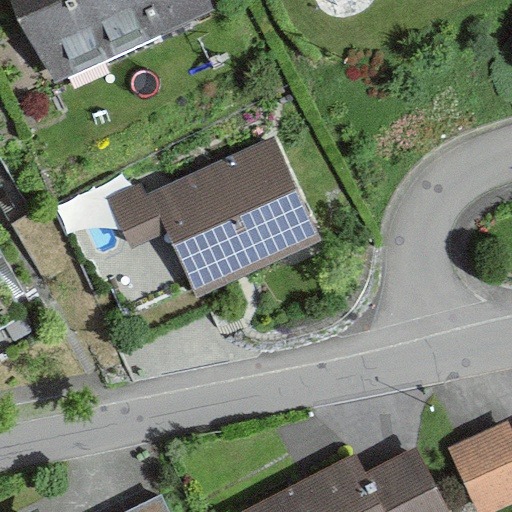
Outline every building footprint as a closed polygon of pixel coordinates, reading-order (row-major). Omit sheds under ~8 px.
[(188,0),(0,0),(0,38),(25,94),(196,16),(188,0)] [(299,253),(253,151),(131,206),(146,241),(176,307),(299,253)] [(110,257),(146,241),(131,206),(124,190),(87,206),(110,257)] [(0,338),(12,332),(0,308),(0,338)] [(485,432),(437,453),(462,511),(475,511),(511,495),(511,436),(491,446),(485,432)] [(416,511),(394,465),(306,511),(416,511)] [(286,511),(279,497),(243,511),(286,511)]
